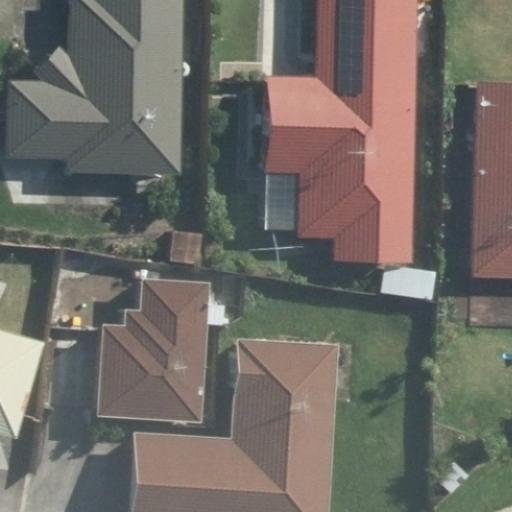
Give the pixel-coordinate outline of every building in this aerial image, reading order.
[(161,175),(165,0),(52,0),(50,84),(0,82),(0,157),(51,159),(51,172),(161,175)] [(299,170),(297,238),(325,238),(324,263),(397,265),(404,0),(303,0),(302,73),(249,71),(246,168),(299,170)] [(454,277),(511,278),(511,85),(461,83),(454,277)] [(87,324),(82,417),(180,422),(188,287),(126,283),(125,312),(109,311),(108,325),(87,324)] [(0,442),(35,343),(0,331),(0,442)] [(115,435),(111,511),(312,511),(321,341),(222,336),(217,440),(115,435)]
